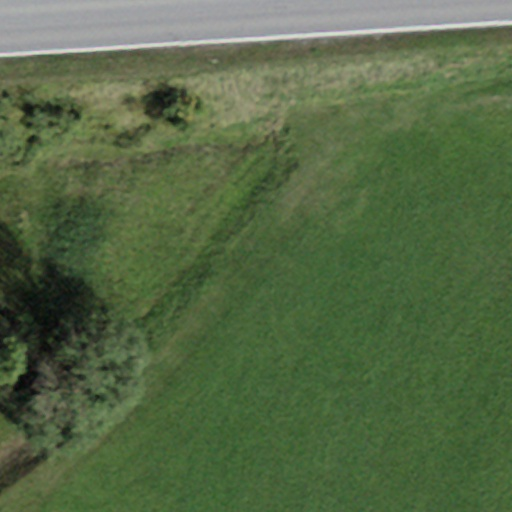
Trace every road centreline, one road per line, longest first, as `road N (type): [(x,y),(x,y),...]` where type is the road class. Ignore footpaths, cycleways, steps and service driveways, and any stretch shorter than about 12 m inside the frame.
road 1 (track): [(511,84),(369,123),(306,168),(198,315),(63,461),(2,511)]
road 2 (tertiary): [(456,0),(0,27)]
